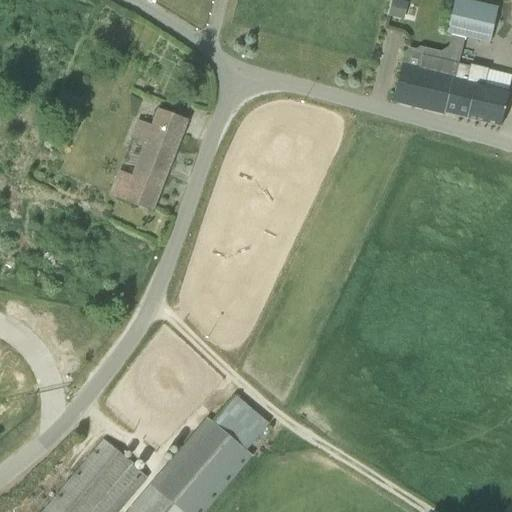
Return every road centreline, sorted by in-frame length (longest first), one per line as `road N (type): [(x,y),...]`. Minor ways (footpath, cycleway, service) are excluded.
road 1 (unclassified): [(0,477),(90,393),(151,304),(237,75)]
road 2 (track): [(151,304),(269,411),(428,511)]
road 3 (unclassified): [(237,75),(511,146)]
road 4 (unclassified): [(237,75),(184,32),(125,0)]
